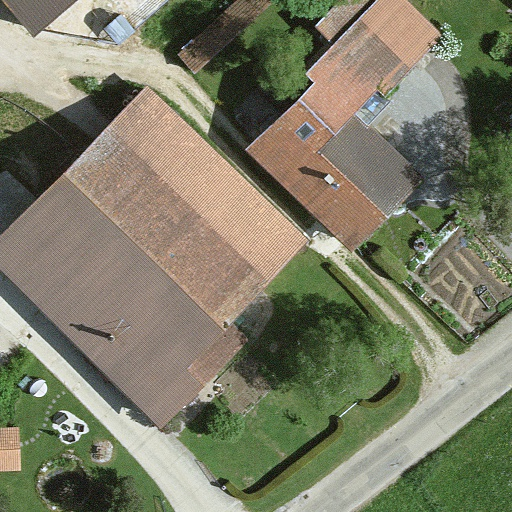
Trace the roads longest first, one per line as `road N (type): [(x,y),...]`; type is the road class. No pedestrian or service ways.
road 1 (track): [(453,406),(401,310),(176,84),(132,64),(0,43)]
road 2 (unclassified): [(511,360),(317,511)]
